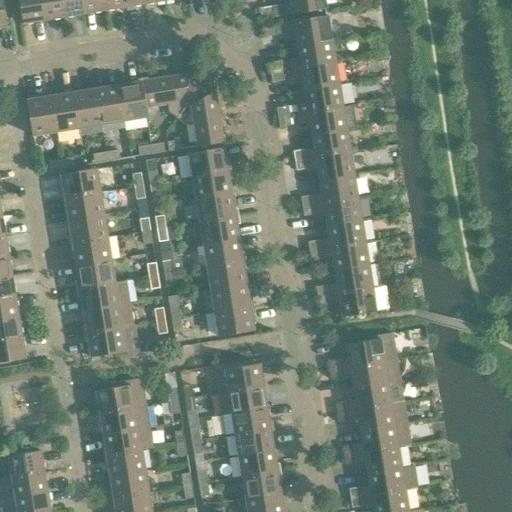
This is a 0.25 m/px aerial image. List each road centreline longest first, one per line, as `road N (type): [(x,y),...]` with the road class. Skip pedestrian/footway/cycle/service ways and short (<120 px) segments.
road 1 (residential): [(324,511),(244,69)]
road 2 (residential): [(86,511),(7,69)]
road 3 (residential): [(7,69),(192,37),(244,69)]
